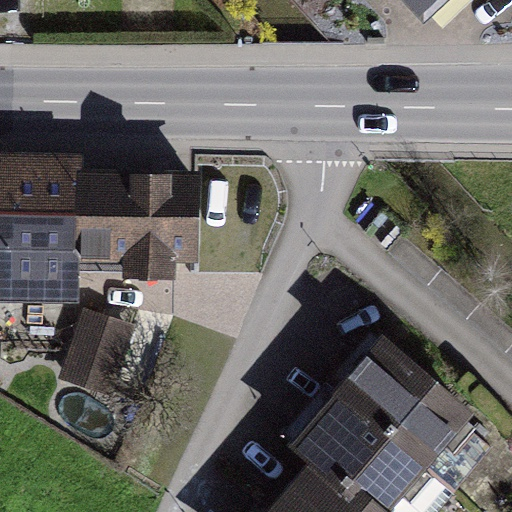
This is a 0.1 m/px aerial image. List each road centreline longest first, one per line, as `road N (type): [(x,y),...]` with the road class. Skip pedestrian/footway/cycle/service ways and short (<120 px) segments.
road 1 (secondary): [(323,105),(0,100)]
road 2 (residential): [(309,235),(172,511)]
road 3 (residential): [(309,235),(421,311),(511,400)]
road 4 (secondary): [(511,106),(323,105)]
road 5 (residential): [(323,105),(309,235)]
